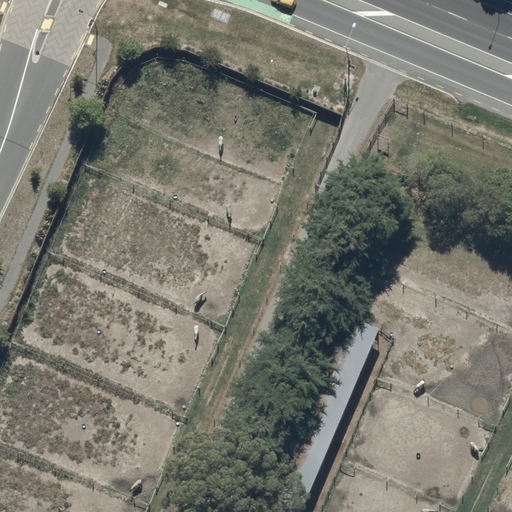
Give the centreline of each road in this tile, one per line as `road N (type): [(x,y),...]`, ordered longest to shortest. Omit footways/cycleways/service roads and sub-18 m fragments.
road 1 (trunk): [(347,0),(511,67)]
road 2 (residential): [(0,150),(55,0)]
